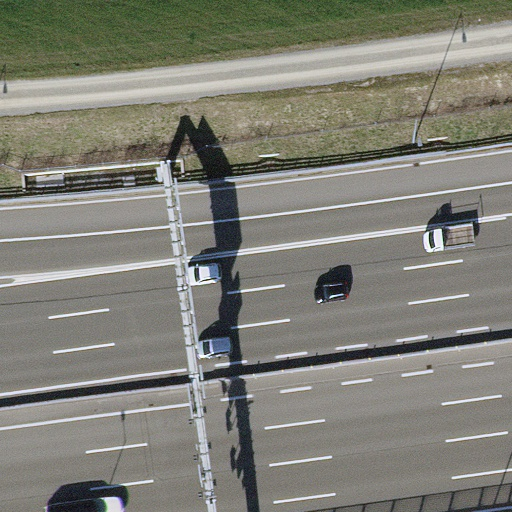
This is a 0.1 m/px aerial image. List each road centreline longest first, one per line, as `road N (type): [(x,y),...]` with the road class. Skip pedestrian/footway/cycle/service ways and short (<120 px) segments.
road 1 (motorway): [(511,271),(0,339)]
road 2 (motorway): [(0,500),(511,432)]
road 3 (track): [(0,95),(511,38)]
road 4 (motorway): [(511,270),(212,238),(0,259)]
